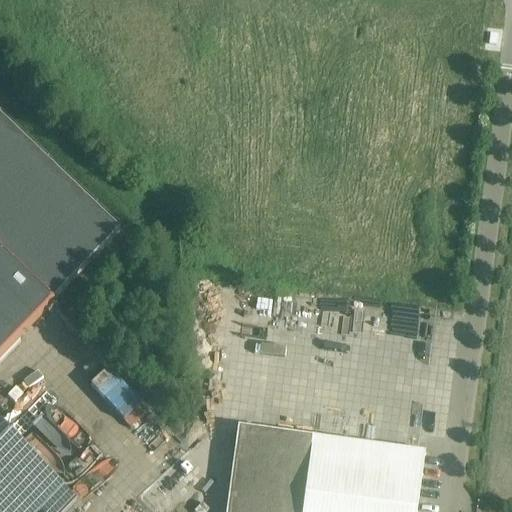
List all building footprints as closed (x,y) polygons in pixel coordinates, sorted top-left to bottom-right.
[(0,363),(55,304),(53,302),(119,233),(0,119),(0,363)] [(318,308),(320,317),(336,314),(333,293),(342,291),(341,283),(330,284),(329,278),(304,282),(309,309),(318,308)] [(106,389),(123,370),(107,355),(89,375),(106,389)] [(127,402),(142,387),(133,378),(118,393),(127,402)] [(66,511),(76,501),(0,428),(0,511),(66,511)] [(416,511),(424,454),(237,429),(225,511),(416,511)] [(123,457),(130,477),(140,474),(133,453),(123,457)]
